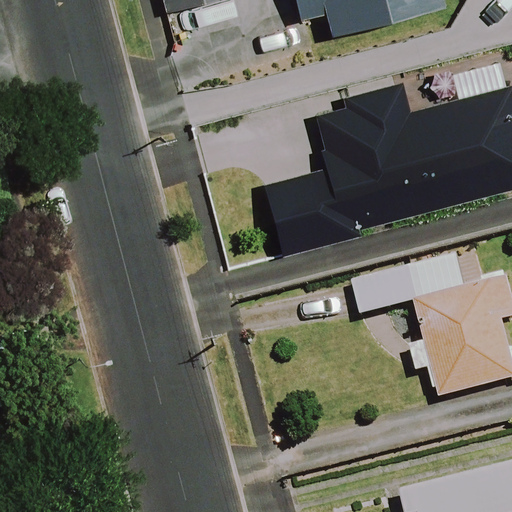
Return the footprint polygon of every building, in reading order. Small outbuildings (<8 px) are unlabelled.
[(218,0),(158,0),(162,14),(218,0)] [(290,0),(296,23),(319,17),(324,38),(438,10),(435,0),(290,0)] [(511,117),(505,90),(405,117),(397,87),(342,101),(344,109),(311,118),(324,168),(258,185),(277,255),(511,193),(511,117)] [(464,292),(455,259),(349,286),(358,321),(414,307),(438,403),(511,384),(511,366),(501,324),(511,321),(511,306),(506,281),(464,292)] [(511,511),(511,469),(397,496),(401,511),(511,511)]
